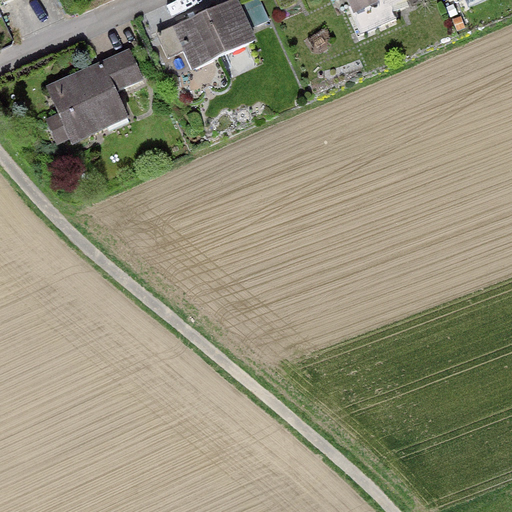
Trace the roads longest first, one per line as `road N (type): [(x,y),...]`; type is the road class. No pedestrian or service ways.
road 1 (track): [(0,157),(90,254),(386,511)]
road 2 (residential): [(145,0),(0,66)]
